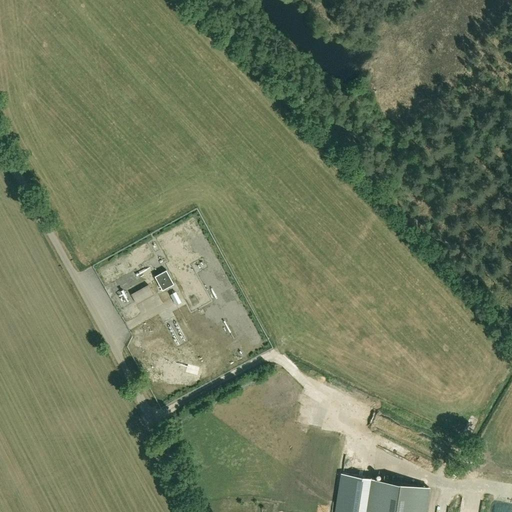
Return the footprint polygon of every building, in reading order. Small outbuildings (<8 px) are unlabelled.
[(167,270),(155,276),(163,290),(174,284),(167,270)] [(154,294),(148,285),(131,294),(137,304),(154,294)] [(173,294),(179,305),(185,302),(179,291),(173,294)] [(190,301),(195,312),(215,302),(209,291),(190,301)] [(424,511),(428,487),(372,478),(372,479),(343,474),(337,511),(424,511)]
